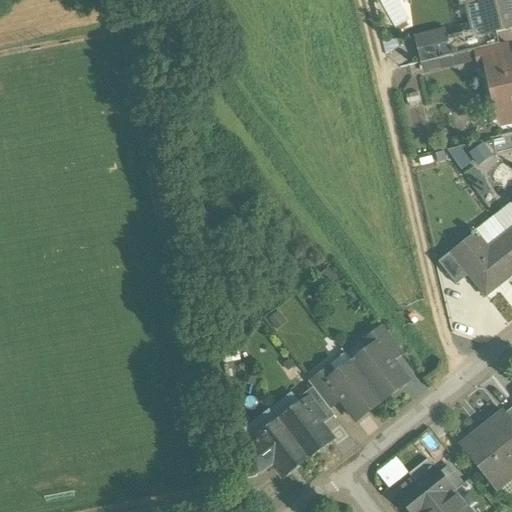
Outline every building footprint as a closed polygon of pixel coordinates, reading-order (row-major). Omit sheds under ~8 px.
[(511,0),(459,0),(460,5),(478,1),(480,11),(475,13),(479,30),(481,37),(495,34),(511,29),(511,0)] [(481,37),(479,30),(462,34),(467,54),(473,52),(498,46),(495,34),(481,37)] [(498,46),(473,52),(477,69),(485,68),(485,66),(510,60),(510,59),(507,44),(498,46)] [(511,58),(510,59),(510,60),(485,66),(485,68),(493,101),(499,100),(504,117),(511,115),(511,58)] [(511,241),(507,234),(488,249),(478,238),(475,234),(472,237),(450,254),(468,277),(486,299),(511,277),(511,241)] [(450,254),(438,264),(456,287),(468,277),(450,254)] [(382,327),(361,343),(368,352),(378,344),(392,364),(404,355),(382,327)] [(368,352),(352,364),(382,403),(407,383),(392,364),(378,344),(368,352)] [(382,403),(352,364),(337,375),(327,383),(342,402),(357,422),(382,403)] [(342,402),(327,383),(337,375),(330,366),(309,383),(313,388),(330,411),(342,402)] [(330,411),(313,388),(297,401),(301,406),(303,405),(321,428),(335,417),(330,411)] [(321,428),(303,405),(301,406),(280,423),(307,460),(331,441),(321,428)] [(511,425),(504,415),(502,414),(459,448),(495,492),(511,478),(511,425)] [(307,460),(280,423),(258,440),(256,441),(273,464),(284,478),(307,460)] [(258,440),(254,434),(240,445),(247,480),(255,479),(273,464),(256,441),(258,440)] [(379,473),(392,488),(410,473),(397,458),(379,473)] [(428,460),(409,475),(416,484),(435,469),(428,460)] [(416,484),(399,499),(409,511),(429,511),(454,493),(435,469),(416,484)] [(468,511),(454,493),(429,511),(468,511)]
